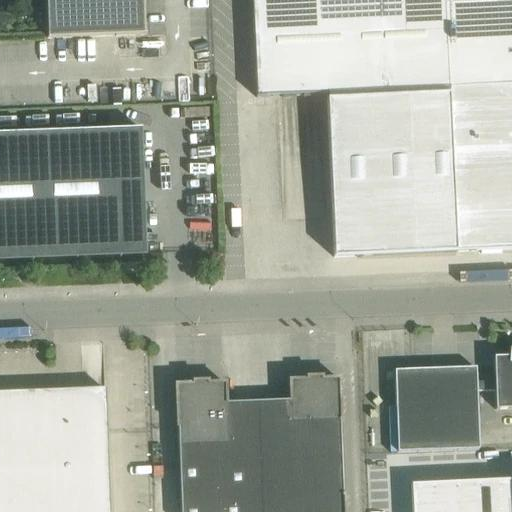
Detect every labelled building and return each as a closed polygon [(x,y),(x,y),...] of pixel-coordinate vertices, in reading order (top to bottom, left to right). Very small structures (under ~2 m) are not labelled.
[(144,35),(142,0),(46,0),(48,39),(144,35)] [(511,0),(251,0),(256,98),(325,95),(334,247),(511,238),(511,232),(511,231),(511,230),(511,0)] [(144,254),(139,131),(141,131),(141,130),(0,134),(0,258),(142,253),(142,254),(144,254)] [(511,409),(511,350),(509,350),(509,358),(494,358),(495,382),(495,392),(496,410),(511,409)] [(479,450),(477,392),(495,392),(495,382),(477,383),(476,369),(394,372),(397,453),(479,450)] [(290,402),(258,403),(261,511),(344,511),(344,497),(343,497),(340,422),(341,422),(339,380),(322,380),(321,378),(307,379),(307,381),(289,381),(290,402)] [(193,385),(175,386),(177,428),(178,428),(180,511),(261,511),(258,403),(257,403),(226,404),(225,384),(208,385),(207,382),(193,383),(193,385)] [(41,392),(0,393),(0,511),(109,511),(107,434),(85,434),(84,402),(41,403),(41,392)] [(511,443),(479,444),(479,457),(511,456),(511,443)] [(511,511),(511,480),(411,484),(411,511),(511,511)]
